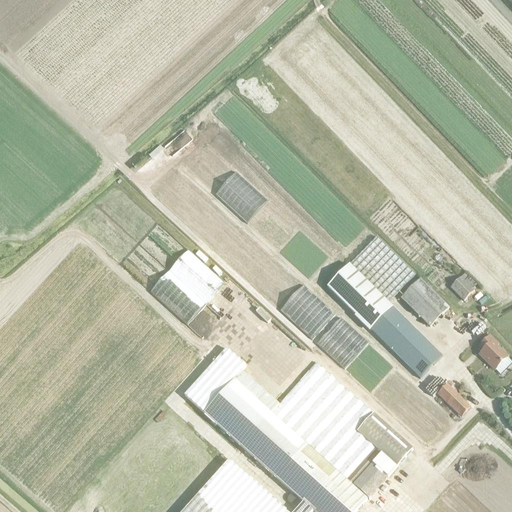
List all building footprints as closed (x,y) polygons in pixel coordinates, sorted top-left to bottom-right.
[(117,186),(81,226),(116,259),(153,219),(117,186)] [(370,333),(371,331),(421,380),(443,357),(393,308),(389,304),(416,276),(377,238),(328,289),(356,317),(355,318),(370,333)] [(475,291),(462,278),(451,288),(464,302),(475,291)] [(430,329),(445,313),(450,308),(421,279),(401,300),(430,329)] [(481,355),(496,371),(508,359),(497,347),(499,346),(490,337),(481,346),(485,351),(481,355)] [(397,469),(414,450),(374,414),(373,415),(317,364),(280,405),(243,373),(248,368),(227,350),(184,397),(303,504),(312,511),(358,511),(389,477),(397,469)] [(432,384),(425,391),(432,397),(438,391),(432,384)] [(472,408),(447,385),(437,395),(462,418),(472,408)] [(312,511),(303,504),(295,511),(286,511),(230,462),(184,511),(312,511)]
